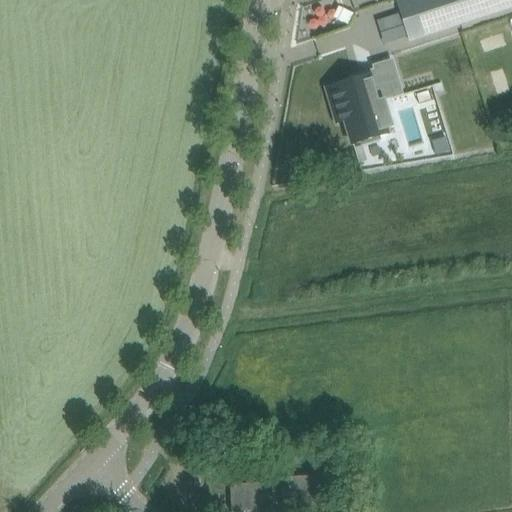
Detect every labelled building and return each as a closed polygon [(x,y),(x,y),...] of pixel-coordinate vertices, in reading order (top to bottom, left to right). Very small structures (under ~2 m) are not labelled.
[(511,0),(402,0),(397,2),(403,21),(410,41),(511,7),(511,0)] [(347,23),(352,14),(338,7),(333,16),(347,23)] [(487,55),(504,48),(494,25),(477,32),(487,55)] [(486,97),(505,93),(501,72),(482,76),(486,97)] [(386,129),(393,127),(384,96),(385,95),(379,73),(327,89),(327,90),(335,87),(353,145),(388,134),(386,129)] [(322,476),(282,478),(283,510),(323,508),(322,476)] [(267,484),(230,485),(231,511),(243,511),(268,511),(267,484)]
